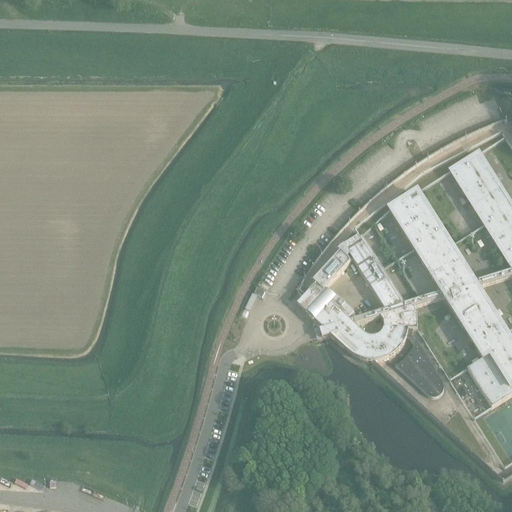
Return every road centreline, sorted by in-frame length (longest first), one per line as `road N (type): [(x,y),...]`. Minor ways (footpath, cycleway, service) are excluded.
road 1 (unclassified): [(0,24),(511,55)]
road 2 (unclassified): [(179,511),(224,362)]
